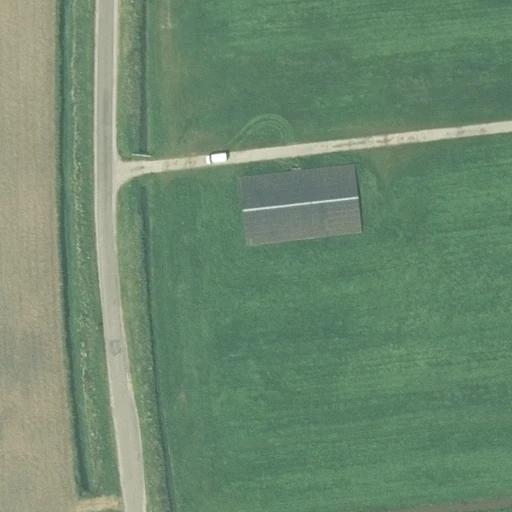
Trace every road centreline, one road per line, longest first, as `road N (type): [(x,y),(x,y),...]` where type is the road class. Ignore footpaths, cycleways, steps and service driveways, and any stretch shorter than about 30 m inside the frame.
road 1 (unclassified): [(105,166),(511,121)]
road 2 (unclassified): [(130,511),(105,166)]
road 3 (unclassified): [(105,166),(107,0)]
